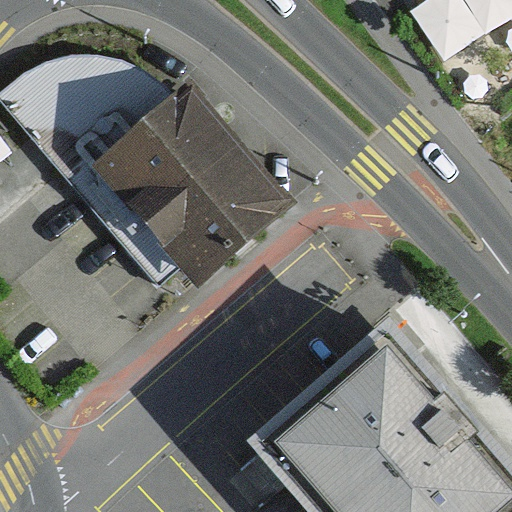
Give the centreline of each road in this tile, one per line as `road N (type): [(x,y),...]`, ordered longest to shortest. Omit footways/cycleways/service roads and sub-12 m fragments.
road 1 (primary): [(175,0),(368,168),(511,312)]
road 2 (residential): [(42,511),(78,496),(353,253)]
road 3 (primary): [(511,244),(463,183),(281,0)]
